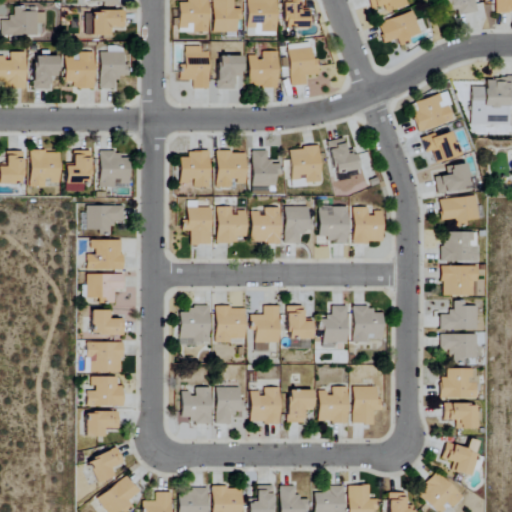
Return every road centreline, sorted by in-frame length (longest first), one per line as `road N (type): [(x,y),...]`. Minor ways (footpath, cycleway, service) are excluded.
road 1 (residential): [(163,455),(374,454),(392,451),(403,435),(405,209),(331,0)]
road 2 (residential): [(0,119),(322,113),(462,48),(511,46)]
road 3 (residential): [(163,455),(150,442),(149,419),(151,0)]
road 4 (residential): [(150,274),(405,275)]
